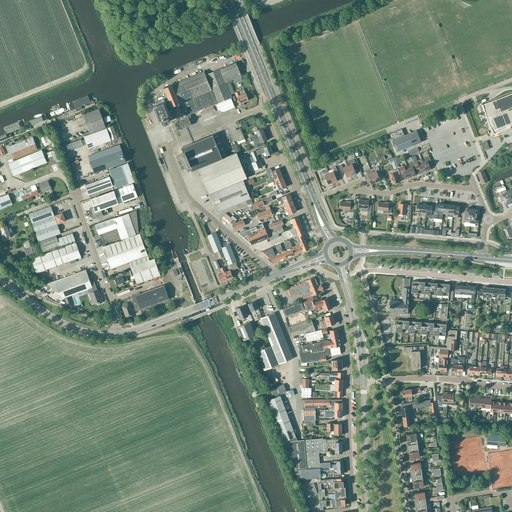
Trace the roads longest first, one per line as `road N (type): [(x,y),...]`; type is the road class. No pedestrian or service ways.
road 1 (unclassified): [(275,275),(189,201),(165,145),(262,110)]
road 2 (secondary): [(316,208),(231,0)]
road 3 (unclassified): [(115,333),(59,127)]
road 4 (tertiary): [(115,333),(275,275)]
road 5 (residential): [(327,193),(388,193),(417,183),(475,189)]
road 6 (residential): [(406,511),(386,379)]
road 7 (unclassified): [(262,110),(313,233)]
road 8 (tertiary): [(367,511),(363,379)]
road 9 (residential): [(348,380),(354,511)]
road 10 (tertiary): [(0,279),(65,324),(115,333)]
road 11 (residential): [(511,387),(386,379)]
